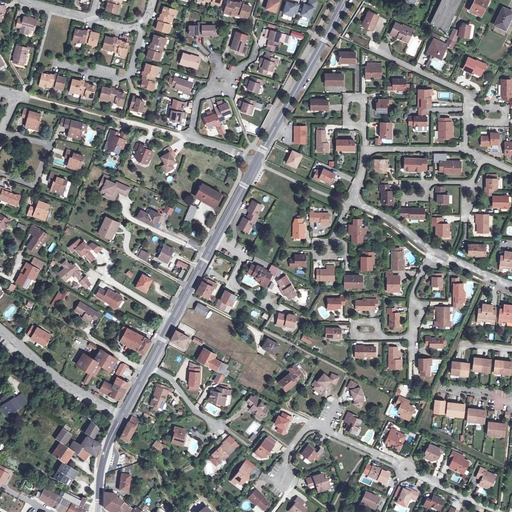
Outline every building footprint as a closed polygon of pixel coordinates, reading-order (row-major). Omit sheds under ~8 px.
[(108,3),(107,6),(106,10),(119,13),(120,8),(118,8),(119,4),(118,4),(119,1),(114,0),(107,0),(107,2),(108,3)] [(239,3),(235,1),(234,3),(231,2),(227,0),(223,12),(228,14),(229,12),(232,14),(232,12),(235,13),(236,12),(238,13),(238,14),(241,15),(241,17),(246,18),(250,6),(246,5),(242,4),(243,2),(239,1),(239,3)] [(267,0),(265,9),(275,12),(278,0),(267,0)] [(304,5),(301,15),(309,18),(312,8),(314,8),(316,1),(312,0),(309,0),(307,6),(304,5)] [(440,0),(430,24),(446,32),(460,0),(440,0)] [(474,0),(470,9),(481,14),(488,0),(487,0),(474,0)] [(297,13),(299,5),(295,3),(295,5),(292,4),(286,2),(283,13),(292,16),(293,12),(297,13)] [(158,22),(157,25),(156,29),(168,33),(170,27),(168,27),(169,23),(168,23),(169,21),(170,21),(171,18),(172,19),(173,15),(174,16),(176,11),(164,7),(163,11),(162,14),(160,14),(159,18),(158,17),(157,21),(158,22)] [(500,25),(504,28),(508,20),(510,20),(511,15),(511,11),(502,7),(494,25),(499,27),(500,25)] [(362,25),(369,29),(372,23),(374,24),(378,16),(368,11),(362,25)] [(22,28),(23,26),(35,29),(38,20),(24,16),(24,19),(19,18),(17,26),(22,28)] [(407,43),(411,34),(407,31),(409,28),(403,25),(402,26),(395,22),(390,33),(397,36),(400,37),(399,39),(407,43)] [(461,25),(459,27),(458,36),(463,37),(463,35),(468,36),(469,25),(464,25),(463,26),(461,25)] [(202,35),(209,35),(214,35),(214,26),(202,26),(202,27),(198,27),(198,26),(189,26),(189,35),(196,35),(196,37),(202,37),(202,35)] [(83,31),(79,30),(75,29),(72,42),(78,43),(78,42),(82,43),(82,41),(84,42),(85,41),(87,41),(87,42),(90,43),(90,45),(95,46),(99,33),(95,33),(91,32),(91,31),(87,30),(87,31),(83,30),(83,31)] [(457,31),(453,29),(448,40),(454,43),(457,35),(456,35),(457,31)] [(280,33),(270,30),(269,34),(266,33),(264,37),(270,39),(269,44),(275,45),(279,46),(280,42),(283,43),(286,35),(280,33)] [(292,31),(290,36),(303,39),(304,34),(292,31)] [(241,50),(244,41),(240,39),(242,35),(235,33),(231,48),(235,49),(235,48),(241,50)] [(435,40),(437,41),(439,37),(431,33),(428,38),(431,39),(431,38),(433,39),(430,45),(432,46),(435,40)] [(154,35),(153,39),(152,42),(151,42),(150,46),(149,46),(147,50),(149,50),(148,54),(147,57),(159,61),(160,56),(159,55),(160,52),(159,51),(160,49),(161,49),(162,47),(163,47),(164,43),(165,44),(166,38),(154,35)] [(113,38),(109,37),(106,36),(102,49),(108,50),(108,49),(111,50),(112,49),(114,49),(114,50),(117,51),(117,52),(120,53),(120,54),(125,56),(128,43),(124,42),(121,41),(121,40),(117,39),(117,38),(113,37),(113,38)] [(438,53),(443,55),(447,46),(437,41),(435,40),(432,46),(430,45),(427,53),(437,58),(438,53)] [(17,50),(13,62),(23,65),(28,48),(17,45),(16,49),(17,50)] [(346,63),(354,63),(354,52),(339,52),(339,62),(346,62),(346,63)] [(188,64),(197,66),(200,58),(190,55),(183,53),(180,64),(187,66),(187,65),(188,64)] [(267,60),(263,59),(261,58),(259,63),(263,64),(262,68),(260,67),(258,71),(266,74),(267,70),(272,71),(273,67),(275,63),(277,63),(278,60),(271,58),(268,57),(267,60)] [(470,73),(471,71),(471,70),(480,74),(485,64),(476,60),(475,61),(468,58),(462,69),(470,73)] [(365,67),(365,77),(370,77),(380,78),(380,67),(380,63),(375,63),(367,63),(367,67),(365,67)] [(146,64),(145,67),(144,71),(143,71),(142,74),(143,75),(142,79),(143,79),(142,83),(141,86),(153,90),(154,85),(153,85),(154,81),(153,81),(154,78),(152,78),(153,75),(154,75),(156,72),(157,72),(158,67),(146,64)] [(50,75),(46,74),(42,73),(39,86),(44,87),(45,86),(48,87),(48,85),(51,86),(51,85),(54,85),(54,86),(57,88),(57,89),(62,90),(65,78),(62,77),(58,76),(58,75),(54,74),(54,75),(50,74),(50,75)] [(325,85),(333,85),(333,83),(342,83),(342,74),(325,74),(325,85)] [(174,77),(174,79),(172,83),(172,84),(175,86),(174,88),(183,91),(189,93),(192,83),(174,77)] [(263,80),(253,77),(252,81),(246,80),(245,84),(248,85),(247,89),(257,92),(259,93),(261,92),(262,89),(261,88),(258,87),(259,84),(262,85),(263,80)] [(392,89),(405,89),(405,80),(392,80),(392,83),(387,83),(387,90),(392,89)] [(511,99),(511,80),(510,80),(502,80),(501,80),(501,95),(503,95),(503,100),(511,99)] [(80,82),(76,82),(72,81),(69,93),(74,94),(75,93),(78,94),(79,93),(81,93),(82,92),(84,93),(84,94),(87,95),(87,96),(92,97),(95,85),(91,84),(88,83),(88,82),(84,81),(84,82),(80,81),(80,82)] [(110,89),(106,88),(103,87),(100,99),(105,100),(105,99),(109,100),(109,99),(111,100),(111,101),(114,101),(114,102),(117,103),(117,105),(122,106),(125,94),(122,93),(118,92),(118,91),(114,90),(114,88),(110,87),(110,89)] [(429,95),(429,90),(418,90),(418,98),(421,98),(421,108),(430,108),(430,98),(429,98),(429,95)] [(141,111),(144,101),(136,99),(137,97),(133,96),(130,109),(137,112),(138,110),(141,111)] [(240,111),(250,114),(252,109),(253,106),(255,106),(256,102),(247,99),(245,103),(239,101),(238,105),(242,106),(240,111)] [(310,99),(310,109),(318,109),(327,110),(327,99),(310,99)] [(388,100),(378,100),(378,103),(376,103),(376,112),(386,112),(386,104),(388,104),(388,100)] [(222,115),(230,112),(226,102),(222,104),(221,101),(217,102),(219,108),(215,110),(217,115),(213,117),(211,111),(207,113),(208,116),(204,118),(208,127),(216,124),(217,126),(221,125),(219,121),(224,119),(222,115)] [(179,112),(180,108),(169,106),(169,110),(171,111),(169,120),(180,122),(181,117),(184,118),(185,113),(182,113),(179,112)] [(37,129),(40,119),(38,119),(40,114),(24,109),(22,117),(28,118),(26,126),(37,129)] [(419,125),(426,126),(426,117),(418,116),(408,116),(408,123),(408,125),(414,125),(413,125),(419,125)] [(80,138),(82,128),(81,128),(82,123),(72,120),(72,119),(67,117),(65,124),(65,126),(70,127),(68,135),(80,138)] [(438,139),(450,139),(450,130),(452,131),(452,122),(450,122),(450,119),(438,118),(438,139)] [(391,123),(380,123),(380,137),(391,138),(391,123)] [(294,143),(305,143),(305,127),(294,126),(294,133),(295,133),(296,137),(294,137),(294,143)] [(103,151),(107,148),(118,153),(120,147),(122,143),(123,144),(125,140),(118,137),(120,133),(111,130),(108,138),(108,139),(107,141),(106,141),(103,149),(103,151)] [(328,143),(325,143),(325,131),(317,131),(317,151),(328,151),(328,143)] [(490,135),(490,137),(488,137),(481,137),(481,145),(490,145),(490,144),(498,144),(498,133),(490,133),(490,135)] [(337,140),(337,150),(354,150),(354,140),(337,140)] [(137,151),(134,156),(136,159),(137,159),(143,161),(143,162),(145,163),(147,162),(149,158),(150,159),(153,151),(145,148),(146,146),(140,144),(140,145),(138,150),(137,151)] [(79,170),(84,156),(74,153),(74,152),(67,150),(65,157),(70,159),(68,166),(79,170)] [(171,150),(166,153),(164,154),(165,155),(161,157),(166,165),(163,167),(165,171),(173,167),(171,164),(175,163),(173,159),(172,157),(173,156),(175,156),(172,150),(171,150)] [(286,163),(293,166),(294,162),(297,163),(301,155),(292,151),(286,163)] [(439,161),(446,161),(447,154),(434,154),(434,162),(439,162),(439,161)] [(421,170),(426,170),(426,159),(404,158),(404,169),(413,170),(413,171),(421,171),(421,170)] [(374,159),(374,168),(377,168),(377,172),(385,172),(385,168),(384,168),(384,165),(384,159),(374,159)] [(444,173),(453,173),(453,170),(460,170),(460,161),(446,161),(439,161),(439,162),(439,171),(444,171),(444,173)] [(317,170),(313,178),(318,180),(319,178),(330,183),(334,174),(323,169),(322,172),(317,170)] [(58,177),(58,176),(51,174),(48,181),(53,183),(51,190),(63,194),(67,180),(58,177)] [(486,184),(486,187),(484,187),(484,191),(493,191),(493,188),(497,188),(497,179),(496,179),(486,178),(486,184)] [(111,196),(115,198),(117,194),(116,193),(117,192),(127,196),(130,189),(117,183),(116,185),(107,180),(103,179),(99,187),(103,189),(101,192),(106,194),(105,196),(109,199),(111,196)] [(202,184),(195,196),(214,206),(221,194),(202,184)] [(392,204),(392,191),(388,191),(388,189),(388,185),(379,185),(379,191),(381,191),(381,204),(392,204)] [(3,189),(3,188),(0,186),(0,195),(0,199),(17,206),(20,196),(11,192),(3,189)] [(444,191),(436,191),(436,195),(437,195),(437,199),(437,204),(448,204),(448,195),(444,195),(444,191)] [(501,207),(507,207),(507,206),(507,203),(507,196),(492,196),(492,207),(501,207)] [(248,215),(256,219),(258,215),(257,215),(262,205),(253,200),(247,210),(250,211),(248,215)] [(47,210),(49,205),(40,201),(36,208),(31,206),(28,213),(45,220),(49,210),(47,210)] [(166,205),(163,212),(171,215),(174,208),(166,205)] [(193,211),(194,207),(190,205),(188,210),(183,221),(189,223),(194,212),(193,211)] [(0,211),(2,210),(0,208),(0,226),(1,225),(5,227),(10,221),(0,213),(0,211)] [(409,219),(424,219),(424,208),(404,208),(404,218),(409,218),(409,219)] [(156,222),(160,215),(151,210),(149,214),(140,210),(137,217),(154,226),(156,222)] [(313,213),(310,213),(310,221),(320,221),(320,224),(328,224),(328,213),(313,213)] [(475,215),(475,219),(477,219),(477,224),(477,233),(488,233),(488,214),(475,215)] [(256,219),(248,215),(246,218),(244,217),(238,227),(247,232),(253,222),(254,223),(256,219)] [(98,234),(108,238),(111,232),(110,231),(111,229),(114,231),(118,223),(106,217),(98,234)] [(301,219),(295,219),(293,224),(293,238),(304,238),(303,224),(301,224),(301,219)] [(444,224),(442,224),(442,220),(436,220),(436,224),(436,236),(447,236),(447,230),(448,230),(448,224),(444,224)] [(49,235),(40,229),(33,226),(32,225),(29,232),(33,234),(35,236),(27,247),(33,251),(34,249),(41,240),(43,242),(44,242),(49,235)] [(365,228),(361,229),(360,225),(354,225),(348,225),(348,234),(351,234),(351,242),(361,242),(362,234),(365,234),(365,228)] [(86,257),(91,253),(88,250),(90,249),(88,247),(84,241),(82,243),(79,239),(68,248),(71,252),(75,249),(81,256),(84,254),(86,257)] [(36,251),(43,242),(41,240),(34,249),(36,251)] [(485,244),(475,244),(468,243),(468,254),(475,254),(475,255),(484,255),(485,244)] [(90,246),(91,248),(96,253),(101,249),(93,244),(90,246)] [(165,245),(158,258),(167,263),(173,250),(165,245)] [(404,270),(404,266),(402,266),(402,260),(402,252),(399,252),(399,249),(392,249),(392,252),(391,252),(391,270),(404,270)] [(149,254),(141,250),(138,257),(145,261),(149,254)] [(508,268),(510,252),(504,251),(504,253),(504,256),(500,255),(499,269),(503,269),(503,267),(508,268)] [(371,258),(374,258),(374,253),(365,253),(363,252),(363,257),(361,257),(361,269),(372,269),(372,263),(371,258)] [(91,253),(86,257),(90,262),(94,258),(91,253)] [(305,255),(294,255),(294,260),(289,260),(289,267),(295,267),(295,266),(305,266),(305,255)] [(32,260),(30,264),(39,269),(42,265),(32,260)] [(83,278),(78,273),(79,272),(79,270),(76,267),(75,267),(73,264),(72,265),(70,263),(68,264),(65,260),(61,263),(64,267),(58,272),(64,280),(71,274),(72,275),(74,276),(75,275),(80,281),(79,282),(82,285),(87,280),(84,277),(83,278)] [(26,262),(18,277),(22,278),(30,264),(26,262)] [(34,279),(39,269),(30,264),(22,278),(18,277),(16,282),(25,287),(30,277),(34,279)] [(261,279),(260,282),(259,283),(265,286),(271,274),(257,266),(256,267),(251,265),(248,273),(257,277),(261,279)] [(333,266),(327,266),(327,270),(316,270),(316,280),(333,280),(333,270),(334,270),(333,266)] [(131,278),(134,274),(129,269),(125,274),(131,278)] [(397,280),(399,279),(399,276),(391,276),(392,272),(385,272),(385,278),(387,278),(387,291),(397,291),(397,280)] [(441,274),(436,274),(431,274),(431,277),(432,277),(432,280),(432,286),(432,290),(438,291),(438,286),(441,286),(442,277),(440,277),(441,274)] [(142,275),(136,287),(145,292),(151,280),(142,275)] [(345,287),(360,287),(360,282),(361,282),(361,277),(355,277),(355,276),(345,276),(345,287)] [(201,281),(196,291),(208,297),(213,287),(214,288),(216,284),(211,282),(210,285),(206,284),(208,280),(203,277),(201,281)] [(286,284),(280,287),(279,288),(281,291),(283,290),(288,298),(296,294),(289,282),(286,284)] [(465,302),(464,296),(462,296),(462,292),(462,283),(453,283),(453,296),(455,296),(455,302),(460,302),(465,302)] [(118,301),(122,300),(121,296),(117,294),(117,295),(108,290),(106,293),(101,290),(97,297),(109,305),(110,306),(114,308),(117,307),(117,304),(118,301)] [(225,303),(227,304),(231,306),(236,296),(226,291),(221,301),(220,302),(224,304),(225,303)] [(62,295),(58,293),(51,305),(55,308),(62,295)] [(344,297),(340,297),(340,299),(328,299),(328,308),(340,308),(340,305),(344,305),(344,297)] [(369,301),(356,301),(356,309),(368,309),(368,307),(374,307),(377,306),(377,301),(373,301),(373,299),(369,299),(369,301)] [(88,322),(91,317),(95,319),(98,313),(80,302),(75,310),(84,316),(82,318),(88,322)] [(486,320),(487,304),(482,303),(482,306),(481,308),(478,308),(477,321),(481,322),(481,320),(486,320)] [(195,310),(205,315),(208,308),(198,304),(195,310)] [(496,310),(493,309),(493,307),(493,305),(487,304),(486,320),(491,321),(491,323),(494,323),(496,310)] [(507,321),(509,304),(503,304),(503,306),(503,309),(500,308),(498,322),(502,322),(502,320),(507,321)] [(448,307),(436,306),(436,310),(438,310),(438,317),(437,317),(437,321),(434,321),(434,325),(451,326),(451,321),(449,322),(450,314),(448,314),(448,307)] [(398,313),(394,313),(394,308),(386,308),(387,313),(389,313),(389,326),(398,326),(398,313)] [(251,313),(256,318),(259,314),(253,310),(251,313)] [(296,316),(288,314),(286,317),(284,315),(279,314),(276,325),(283,326),(285,325),(293,327),(296,316)] [(44,346),(50,335),(37,328),(32,326),(27,334),(31,337),(31,338),(44,346)] [(138,334),(127,328),(123,335),(131,338),(131,337),(135,340),(138,334)] [(325,338),(340,338),(340,328),(326,328),(325,338)] [(171,340),(183,347),(188,337),(176,331),(171,340)] [(131,338),(123,335),(119,333),(116,338),(116,339),(138,351),(142,353),(144,354),(148,346),(135,340),(131,337),(131,338)] [(135,340),(148,346),(150,341),(138,334),(135,340)] [(442,338),(430,338),(430,337),(426,337),(426,344),(430,344),(430,347),(442,347),(442,346),(445,346),(446,345),(446,341),(445,339),(442,339),(442,338)] [(266,350),(273,354),(278,345),(267,339),(262,347),(267,350),(266,350)] [(363,345),(355,345),(355,358),(363,358),(363,356),(375,356),(375,347),(363,347),(363,345)] [(398,359),(397,359),(397,353),(397,347),(389,347),(389,368),(401,368),(401,360),(398,359)] [(100,349),(93,360),(98,364),(100,365),(108,370),(115,359),(100,349)] [(214,370),(215,371),(220,362),(213,358),(215,354),(204,349),(198,361),(214,370)] [(98,364),(93,360),(83,354),(82,354),(76,365),(92,375),(98,364)] [(472,370),(481,371),(482,357),(478,357),(478,358),(473,358),(472,370)] [(486,358),(482,357),(481,371),(490,372),(491,360),(486,359),(486,358)] [(426,369),(426,365),(429,365),(431,365),(431,358),(419,358),(419,360),(419,363),(418,364),(418,369),(421,369),(420,374),(429,375),(429,369),(426,369)] [(493,372),(502,373),(503,360),(500,359),(500,361),(494,360),(493,372)] [(507,360),(503,360),(502,373),(511,374),(511,364),(511,361),(507,361),(507,360)] [(450,374),(459,375),(461,361),(457,361),(457,362),(451,361),(450,374)] [(464,361),(461,361),(459,375),(468,375),(469,363),(464,363),(464,361)] [(222,374),(224,370),(227,366),(220,362),(215,371),(222,374)] [(120,374),(125,365),(123,363),(120,364),(114,375),(114,376),(116,377),(117,378),(119,374),(120,374)] [(278,382),(285,390),(294,383),(293,382),(295,380),(295,378),(294,377),(299,373),(293,366),(288,369),(291,372),(278,382)] [(196,369),(190,368),(189,368),(188,379),(189,379),(189,385),(199,386),(200,369),(196,369)] [(224,377),(218,374),(214,382),(217,383),(218,382),(220,383),(224,377)] [(317,381),(318,382),(315,386),(313,388),(319,394),(325,387),(324,387),(326,384),(327,385),(330,381),(335,384),(338,377),(331,374),(329,379),(323,374),(317,381)] [(117,378),(114,383),(125,389),(128,384),(117,378)] [(119,400),(122,393),(112,388),(113,386),(110,385),(104,381),(100,389),(109,393),(108,395),(119,400)] [(361,403),(360,397),(362,397),(360,387),(357,388),(356,384),(350,381),(346,387),(350,389),(351,395),(352,395),(354,401),(353,404),(359,407),(361,403)] [(122,393),(125,389),(114,383),(114,385),(111,383),(110,385),(113,386),(112,388),(122,393)] [(163,389),(159,388),(160,385),(157,384),(150,405),(159,408),(161,402),(163,403),(168,391),(163,389)] [(226,395),(227,390),(217,388),(216,392),(211,391),(209,400),(214,401),(218,402),(217,404),(223,405),(224,399),(225,400),(226,395)] [(14,398),(10,392),(1,398),(5,404),(1,406),(7,416),(16,411),(15,410),(20,407),(19,406),(14,398)] [(22,393),(14,398),(19,406),(27,401),(22,393)] [(407,404),(405,403),(406,400),(399,396),(396,403),(394,402),(393,405),(395,406),(395,405),(399,407),(397,411),(401,413),(405,415),(406,414),(410,416),(414,407),(407,404)] [(260,403),(253,398),(248,404),(252,406),(250,408),(256,413),(255,415),(260,419),(267,409),(264,406),(264,405),(260,402),(260,403)] [(435,400),(434,412),(443,413),(444,400),(440,399),(440,401),(435,400)] [(446,415),(455,416),(456,402),(452,402),(452,403),(447,402),(446,415)] [(460,402),(456,402),(455,416),(463,417),(465,404),(460,404),(460,402)] [(466,420),(475,421),(477,408),(473,408),(473,409),(468,408),(466,420)] [(481,409),(477,408),(475,421),(484,422),(485,410),(480,410),(481,409)] [(360,421),(355,418),(356,417),(347,413),(344,420),(349,422),(345,429),(354,434),(360,421)] [(128,422),(124,429),(119,438),(127,442),(138,421),(131,417),(129,422),(128,422)] [(486,434),(495,435),(497,422),(493,421),(493,422),(488,422),(486,434)] [(91,437),(96,428),(91,422),(84,433),(91,437)] [(500,422),(497,422),(495,435),(504,436),(505,424),(500,423),(500,422)] [(60,443),(62,444),(72,429),(65,424),(55,439),(60,443)] [(182,446),(183,441),(182,441),(184,434),(185,430),(174,427),(173,431),(174,431),(171,442),(182,446)] [(391,442),(396,444),(397,442),(402,444),(406,435),(391,429),(385,442),(390,445),(391,442)] [(81,447),(80,448),(88,452),(96,457),(97,451),(99,447),(99,446),(86,439),(81,447)] [(266,457),(265,454),(268,450),(269,451),(273,446),(265,439),(258,448),(260,450),(256,455),(260,458),(266,457)] [(226,440),(222,443),(223,443),(211,455),(212,455),(219,463),(220,463),(234,449),(226,440)] [(152,446),(157,449),(161,444),(156,441),(152,446)] [(73,442),(69,449),(73,452),(76,454),(80,448),(81,447),(73,442)] [(60,443),(52,455),(65,463),(73,452),(69,449),(62,444),(60,443)] [(440,453),(437,451),(438,448),(430,444),(428,449),(427,448),(425,452),(426,454),(425,457),(431,460),(438,457),(440,453)] [(322,451),(321,450),(319,449),(317,451),(308,445),(301,453),(305,456),(304,458),(309,462),(312,458),(316,460),(322,451)] [(170,448),(165,446),(160,452),(164,455),(170,448)] [(84,459),(88,452),(80,448),(76,454),(84,459)] [(449,467),(459,471),(460,468),(465,469),(468,461),(462,458),(463,455),(456,452),(454,455),(449,467)] [(212,455),(209,459),(216,466),(219,463),(212,455)] [(58,471),(72,479),(76,471),(60,461),(59,462),(62,464),(58,471)] [(239,470),(232,479),(236,482),(238,484),(242,484),(245,481),(247,480),(248,473),(251,470),(243,464),(238,470),(239,470)] [(132,470),(132,465),(122,468),(119,490),(128,491),(130,470),(132,470)] [(372,466),(369,473),(378,478),(377,479),(385,483),(389,473),(372,466)] [(9,471),(0,467),(0,488),(3,483),(5,484),(9,476),(7,475),(9,471)] [(495,476),(485,471),(486,470),(480,468),(476,477),(481,479),(479,484),(487,488),(491,479),(493,480),(495,476)] [(53,479),(67,486),(68,486),(72,479),(58,471),(53,479)] [(308,486),(312,485),(314,485),(315,487),(317,492),(327,489),(325,483),(326,482),(325,479),(322,479),(321,474),(306,479),(308,486)] [(61,498),(57,495),(44,488),(42,493),(39,498),(45,501),(44,502),(50,506),(56,509),(61,498)] [(415,491),(407,488),(406,490),(405,490),(402,488),(396,502),(404,506),(408,497),(409,497),(412,498),(415,491)] [(255,490),(247,498),(254,506),(255,505),(262,511),(268,505),(261,498),(262,497),(255,490)] [(87,498),(82,498),(82,501),(62,491),(59,496),(62,497),(67,500),(71,502),(83,508),(87,498)] [(375,504),(377,505),(380,498),(365,491),(361,501),(367,504),(367,505),(374,508),(375,504)] [(116,494),(104,493),(104,501),(103,507),(106,509),(110,511),(128,511),(133,505),(130,502),(127,506),(116,498),(116,494)] [(443,500),(433,495),(431,500),(427,498),(423,506),(428,508),(429,505),(438,510),(443,500)] [(62,497),(61,498),(56,509),(61,511),(67,500),(62,497)] [(169,511),(172,510),(163,498),(158,507),(165,511),(169,511)] [(297,498),(294,501),(295,503),(293,505),(288,511),(302,511),(305,510),(301,506),(303,503),(297,498)] [(65,511),(71,502),(67,500),(61,511),(65,511)] [(71,502),(65,511),(83,511),(85,509),(83,508),(71,502)]
